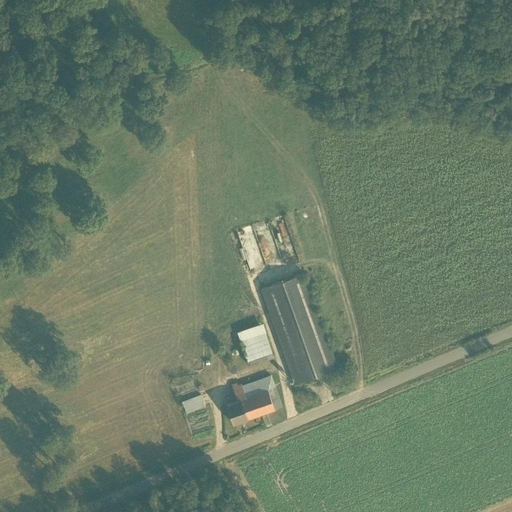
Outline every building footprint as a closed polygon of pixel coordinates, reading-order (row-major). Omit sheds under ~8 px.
[(260,250),(276,245),(268,224),(253,229),(260,250)] [(296,386),(337,371),(302,275),(261,290),(296,386)] [(274,356),(262,323),(236,332),(248,365),(274,356)] [(233,425),(282,408),(270,376),(238,387),(236,382),(230,384),(236,401),(226,404),(233,425)] [(180,400),(185,413),(204,405),(199,393),(180,400)]
